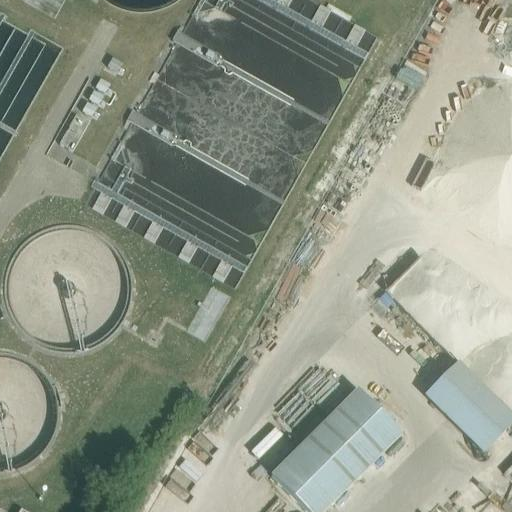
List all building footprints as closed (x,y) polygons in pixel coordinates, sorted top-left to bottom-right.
[(351,85),(378,35),(312,0),(202,0),(201,2),(214,8),(213,18),(204,14),(202,18),(208,18),(208,21),(195,21),(194,22),(203,27),(203,44),(229,58),(233,50),(255,51),(255,62),(257,60),(269,66),(269,60),(300,61),(300,74),(306,74),(320,81),(323,74),(329,77),(337,77),(351,85)] [(76,117),(60,147),(73,154),(73,153),(89,125),(76,117)] [(126,295),(126,287),(125,274),(121,262),(115,252),(107,243),(96,235),(86,230),(76,228),(64,227),(52,228),(41,232),(31,238),(22,246),(14,256),(9,267),(7,278),(6,289),(7,300),(11,311),(18,323),(26,332),(36,339),(47,344),(59,347),(69,347),(79,346),(90,342),(101,336),(106,332),(111,327),(118,318),(123,308),(126,295)] [(394,302),(386,294),(379,301),(388,309),(394,302)] [(52,422),(53,411),(52,399),(49,388),(43,377),(34,367),(25,360),(15,355),(2,352),(0,351),(0,470),(5,470),(16,466),(27,461),(37,452),(43,444),(49,433),(52,422)] [(511,413),(458,359),(421,395),(481,455),(511,424),(511,413)] [(271,478),(304,511),(325,511),(402,436),(358,392),(271,478)]
